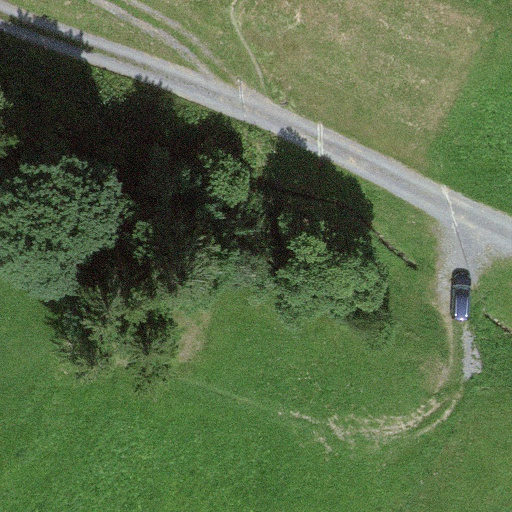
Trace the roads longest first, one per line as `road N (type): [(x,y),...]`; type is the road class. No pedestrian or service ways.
road 1 (track): [(511,219),(238,90)]
road 2 (track): [(238,90),(0,3)]
road 3 (track): [(238,90),(188,24),(142,0)]
